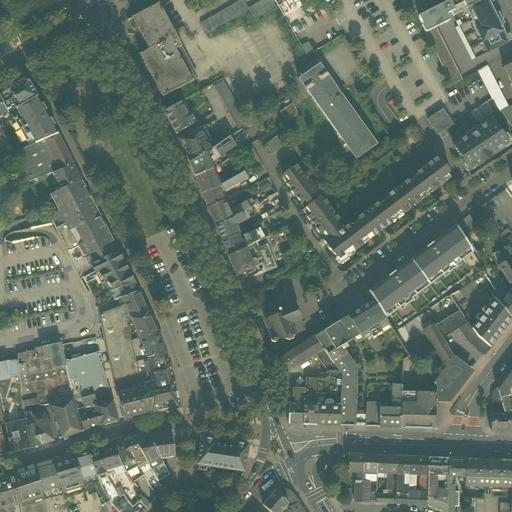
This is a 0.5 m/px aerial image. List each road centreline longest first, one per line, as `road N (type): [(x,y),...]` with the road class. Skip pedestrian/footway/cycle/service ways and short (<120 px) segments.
road 1 (secondary): [(265,400),(171,152),(99,17)]
road 2 (residential): [(511,172),(344,291),(257,147)]
road 3 (unknown): [(177,0),(212,52),(261,84),(294,64),(291,53)]
